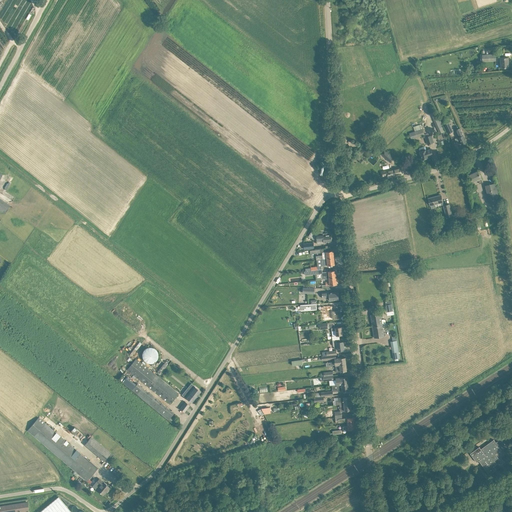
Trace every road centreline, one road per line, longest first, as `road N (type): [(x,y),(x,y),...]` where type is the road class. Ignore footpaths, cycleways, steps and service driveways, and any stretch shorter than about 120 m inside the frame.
road 1 (unclassified): [(0,496),(59,488),(106,511),(149,478),(322,200),(339,194)]
road 2 (tertiary): [(375,511),(339,194)]
road 3 (tertiary): [(339,194),(326,0)]
road 4 (unclassified): [(339,194),(440,168),(511,125)]
